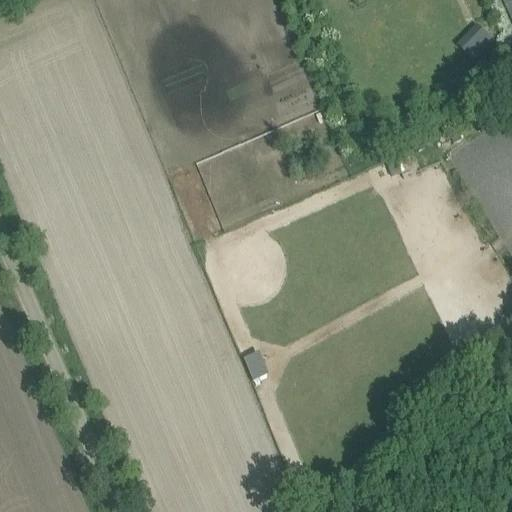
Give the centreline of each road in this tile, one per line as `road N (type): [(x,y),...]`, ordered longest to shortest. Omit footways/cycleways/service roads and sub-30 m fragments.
road 1 (unclassified): [(99,511),(0,281)]
road 2 (track): [(354,511),(511,351)]
